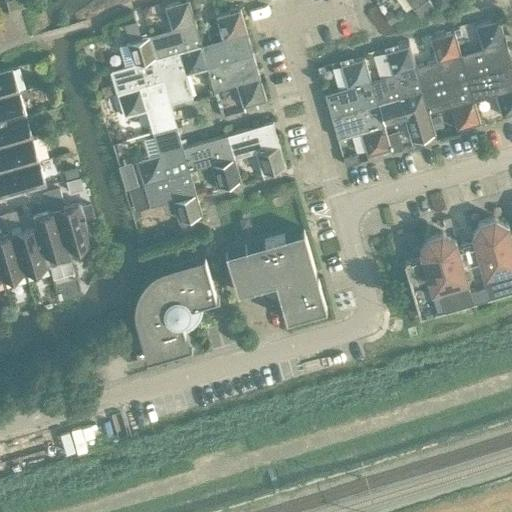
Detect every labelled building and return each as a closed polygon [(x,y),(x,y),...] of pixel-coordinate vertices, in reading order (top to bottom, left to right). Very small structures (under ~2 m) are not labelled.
[(15,0),(6,0),(9,9),(17,7),(15,0)] [(171,27),(149,33),(156,56),(201,43),(188,0),(179,0),(164,4),(171,27)] [(435,6),(430,0),(422,0),(413,6),(420,16),(435,6)] [(434,0),(440,9),(448,2),(446,0),(434,0)] [(150,5),(142,7),(144,14),(150,13),(151,10),(150,5)] [(223,37),(201,43),(207,66),(253,53),(240,7),(216,14),(223,37)] [(390,9),(385,12),(391,21),(396,18),(390,9)] [(460,52),(467,75),(511,62),(511,61),(499,17),(475,23),(482,46),(460,52)] [(415,65),(422,88),(467,75),(460,52),(454,30),(430,36),(437,59),(415,65)] [(110,69),(117,92),(163,79),(156,56),(149,33),(126,40),(127,41),(119,43),(125,64),(110,69)] [(201,43),(156,56),(163,79),(169,102),(192,95),(186,72),(207,66),(201,43)] [(370,78),(377,101),(422,88),(415,65),(409,43),(398,46),(386,49),(385,49),(392,72),(370,78)] [(253,53),(207,66),(214,89),(236,82),(242,105),(244,105),(256,101),(266,98),(253,53)] [(324,91),(331,114),(377,101),(370,78),(364,56),(353,59),(341,62),(340,62),(347,85),(324,91)] [(511,111),(511,62),(467,75),(474,98),(495,92),(502,115),(511,111)] [(0,95),(19,90),(12,66),(0,69),(0,95)] [(480,121),(474,98),(467,75),(422,88),(429,111),(450,105),(457,128),(480,121)] [(169,102),(163,79),(117,92),(124,115),(146,108),(152,130),(176,123),(169,102)] [(109,83),(101,86),(104,95),(112,92),(109,83)] [(430,117),(429,111),(422,88),(377,101),(384,124),(405,118),(412,140),(435,134),(433,126),(430,117)] [(0,95),(0,120),(25,113),(19,90),(0,95)] [(384,124),(377,101),(331,114),(338,138),(360,131),(367,153),(390,147),(386,132),(384,124)] [(25,113),(0,120),(0,145),(32,136),(25,113)] [(439,115),(430,117),(433,126),(442,124),(439,115)] [(272,119),(227,132),(234,156),(255,150),(262,172),(286,165),(272,119)] [(143,182),(189,169),(182,145),(176,123),(152,130),(159,152),(136,158),(143,182)] [(398,128),(386,132),(390,147),(391,150),(403,147),(398,128)] [(227,132),(182,145),(189,169),(211,163),(217,185),(218,185),(230,181),(240,178),(234,156),(227,132)] [(0,145),(0,170),(39,159),(32,136),(0,145)] [(357,151),(343,155),(346,164),(359,160),(357,151)] [(39,159),(0,170),(0,177),(5,195),(46,183),(39,159)] [(76,165),(64,168),(67,176),(79,173),(76,165)] [(202,214),(189,169),(143,182),(150,205),(172,198),(179,221),(202,214)] [(135,171),(122,175),(126,186),(138,183),(135,171)] [(80,175),(67,179),(70,190),(83,186),(80,175)] [(204,185),(195,187),(197,195),(207,192),(204,185)] [(58,187),(51,189),(55,201),(56,207),(68,248),(92,241),(81,200),(63,205),(58,187)] [(55,201),(51,189),(45,191),(48,203),(55,201)] [(46,254),(68,248),(56,207),(32,214),(35,224),(36,223),(45,254),(46,254)] [(8,212),(11,224),(18,222),(15,210),(8,212)] [(11,224),(8,212),(1,214),(5,226),(11,224)] [(457,244),(472,298),(473,298),(473,296),(489,292),(489,293),(511,286),(511,240),(509,229),(510,229),(508,222),(494,215),(479,219),(472,233),(474,240),(457,244)] [(49,264),(46,254),(45,254),(36,223),(35,224),(13,230),(25,271),(49,264)] [(237,290),(260,284),(260,285),(261,287),(262,289),(264,290),(265,292),(267,293),(269,294),(271,294),(273,295),(275,295),(277,295),(279,294),(286,317),(326,305),(303,227),(225,250),(237,290)] [(0,270),(2,277),(25,271),(13,230),(0,233),(0,270)] [(457,244),(455,237),(442,230),(427,234),(419,248),(421,255),(404,260),(411,283),(409,283),(411,291),(413,290),(419,313),(421,313),(420,311),(436,307),(437,308),(472,298),(457,244)] [(198,304),(198,301),(216,296),(205,256),(163,268),(159,269),(156,271),(153,273),(150,275),(148,277),(145,280),(143,283),(141,286),(140,289),(139,292),(137,295),(137,299),(136,302),(136,305),(136,309),(137,312),(138,317),(149,357),(189,345),(184,326),(186,325),(189,324),(191,322),(193,321),(194,319),(196,316),(197,314),(198,312),(198,309),(198,306),(198,304)]
